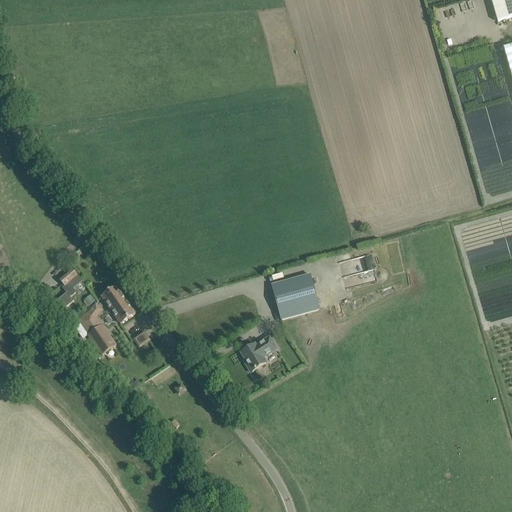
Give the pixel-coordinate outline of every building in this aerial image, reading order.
[(511,18),(511,0),(491,0),(498,23),(511,18)] [(461,27),(447,31),(448,35),(462,32),(461,27)] [(73,289),(77,286),(83,281),(72,269),(59,281),(65,287),(63,289),(67,293),(56,302),(63,311),(74,301),(71,298),(76,293),(73,289)] [(272,286),(281,321),(320,310),(310,275),(272,286)] [(121,325),(136,315),(116,287),(102,297),(121,325)] [(84,301),(89,307),(96,301),(91,295),(84,301)] [(81,325),(76,329),(82,338),(87,334),(102,356),(116,346),(102,326),(100,327),(90,312),(78,321),(81,325)] [(144,332),(134,339),(140,348),(150,341),(144,332)] [(244,362),(251,373),(266,364),(263,359),(277,350),(269,338),(256,347),(255,345),(241,353),(246,361),(244,362)]
